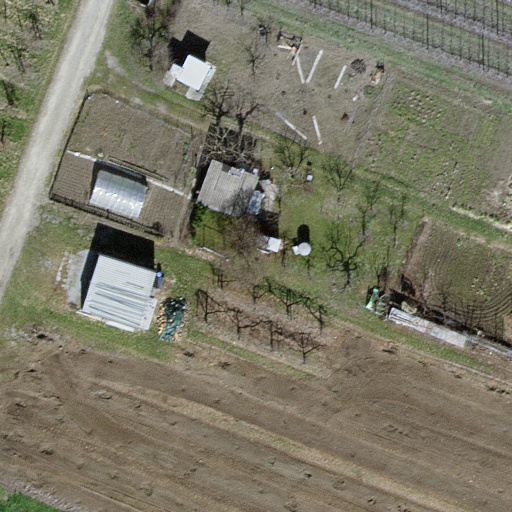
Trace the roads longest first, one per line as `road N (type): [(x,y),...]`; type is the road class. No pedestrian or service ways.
road 1 (track): [(66,71),(511,248)]
road 2 (residential): [(0,251),(90,0)]
